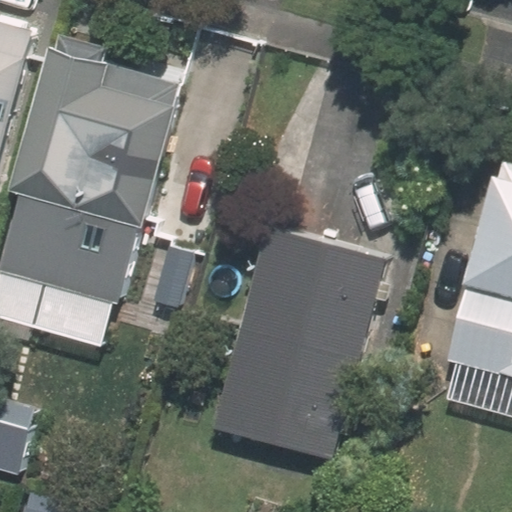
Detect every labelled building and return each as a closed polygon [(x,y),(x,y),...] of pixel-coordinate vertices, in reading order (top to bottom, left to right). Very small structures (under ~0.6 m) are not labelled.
[(0,8),(0,172),(0,173),(43,21),(0,8)] [(157,214),(195,76),(123,55),(127,39),(70,23),(27,178),(38,181),(15,262),(131,293),(154,213),(157,214)] [(511,363),(511,151),(456,348),(511,363)] [(279,218),(223,418),(337,450),(393,249),(279,218)] [(0,408),(0,459),(24,466),(38,419),(0,408)] [(75,511),(79,498),(36,487),(29,511),(75,511)]
